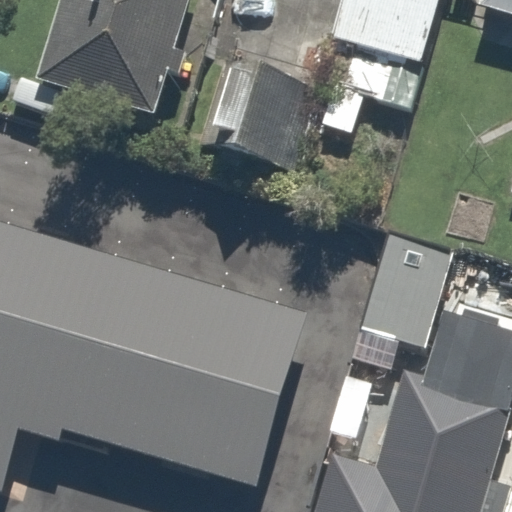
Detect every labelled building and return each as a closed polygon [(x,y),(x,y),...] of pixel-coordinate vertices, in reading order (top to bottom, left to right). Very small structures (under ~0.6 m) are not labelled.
[(70,0),(50,108),(188,134),(213,0),(70,0)] [(358,0),(331,127),(367,135),(374,100),(395,105),(404,63),(440,71),(455,0),(358,0)] [(511,0),(496,0),(493,15),(511,19),(511,0)] [(289,88),(256,80),(240,153),(273,161),(289,88)] [(511,175),(503,202),(511,204),(511,175)] [(438,365),(459,255),(393,243),(372,353),(438,365)] [(259,325),(0,249),(0,439),(207,500),(259,325)] [(489,511),(510,411),(404,389),(378,511),(489,511)]
